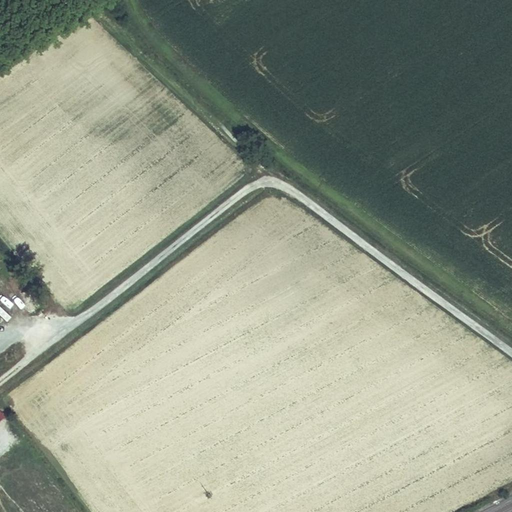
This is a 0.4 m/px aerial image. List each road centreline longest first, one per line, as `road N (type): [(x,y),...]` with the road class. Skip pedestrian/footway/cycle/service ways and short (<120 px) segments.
road 1 (unclassified): [(269,182),(511,354)]
road 2 (track): [(269,182),(73,0)]
